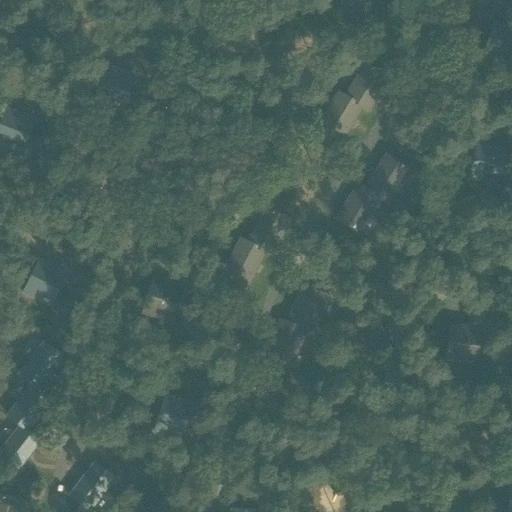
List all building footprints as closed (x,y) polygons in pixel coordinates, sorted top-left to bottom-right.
[(339,0),(338,13),(351,13),(352,3),(371,4),(371,0),(339,0)] [(481,59),(494,63),(498,50),(511,55),(511,27),(494,21),(481,59)] [(363,110),(369,114),(392,78),(366,62),(345,96),(338,92),(337,94),(363,110)] [(90,100),(102,105),(106,96),(123,104),(135,77),(107,64),(90,100)] [(316,127),(342,143),(363,110),(337,94),(316,127)] [(0,122),(0,147),(2,148),(6,139),(24,147),(34,122),(6,110),(0,122)] [(467,179),(484,184),(487,174),(503,179),(510,153),(477,144),(467,179)] [(356,185),(388,206),(411,171),(385,155),(363,189),(356,184),(356,185)] [(333,219),(359,236),(382,202),(356,185),(355,185),(333,219)] [(240,241),(273,258),(292,221),(265,207),(248,241),(241,237),(240,241)] [(221,277),(248,291),(266,256),(272,259),(273,258),(240,241),(221,277)] [(20,295),(32,301),(36,291),(54,299),(66,274),(38,260),(20,295)] [(149,280),(139,314),(152,318),(156,306),(174,311),(180,289),(149,280)] [(306,334),(313,337),(329,297),(301,285),(286,323),(280,320),(278,323),(306,334)] [(264,360),(292,371),(306,334),(278,323),(264,360)] [(447,325),(442,362),(456,364),(457,357),(476,359),(480,329),(447,325)] [(16,379),(28,388),(50,406),(54,401),(42,391),(66,360),(44,343),(16,379)] [(18,429),(39,445),(42,442),(30,432),(50,406),(28,388),(4,418),(18,429)] [(154,431),(164,434),(166,427),(186,434),(194,409),(165,399),(154,431)] [(0,451),(0,463),(15,476),(39,445),(18,429),(0,451)] [(66,498),(80,508),(84,511),(92,511),(116,481),(94,463),(66,498)] [(0,511),(21,511),(24,501),(0,496),(0,511)]
